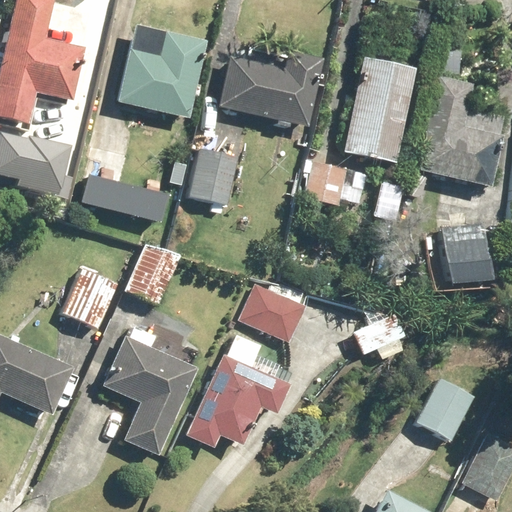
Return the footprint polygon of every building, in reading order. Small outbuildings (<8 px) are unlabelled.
[(50,3),(37,0),(8,0),(0,37),(0,134),(18,139),(27,101),(64,110),(78,53),(41,43),(50,3)] [(127,34),(111,105),(178,121),(195,49),(127,34)] [(227,49),(212,109),(302,131),(317,71),(227,49)] [(334,158),(386,168),(405,74),(354,64),(334,158)] [(408,173),(432,179),(482,192),(495,141),(457,131),(467,92),(430,83),(408,173)] [(26,198),(61,206),(74,145),(39,138),(26,198)] [(117,198),(126,159),(87,150),(78,189),(117,198)] [(219,209),(229,160),(194,153),(184,202),(219,209)] [(330,209),(340,171),(304,162),(294,200),(330,209)] [(480,285),(475,225),(436,228),(440,288),(480,285)] [(123,293),(152,305),(171,258),(142,247),(123,293)] [(56,318),(94,331),(111,285),(73,271),(56,318)] [(248,291),(232,323),(280,347),(296,314),(248,291)] [(396,349),(384,317),(341,333),(353,364),(396,349)] [(115,444),(149,459),(187,372),(117,341),(94,392),(131,408),(115,444)] [(0,404),(40,424),(64,374),(0,343),(0,404)] [(273,388),(214,361),(178,439),(237,466),(273,388)] [(406,425),(443,444),(464,401),(427,383),(406,425)] [(491,502),(511,458),(511,451),(480,436),(456,486),(491,502)] [(409,511),(377,496),(369,511),(409,511)]
